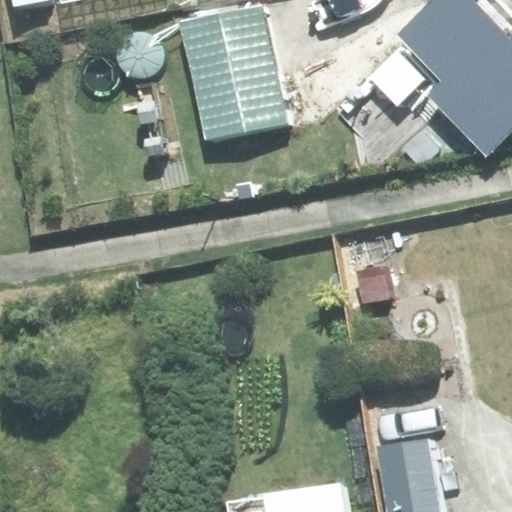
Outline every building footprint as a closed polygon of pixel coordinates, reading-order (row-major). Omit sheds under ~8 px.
[(436,84),(424,96),(458,132),(462,126),(494,159),(511,141),(511,8),(504,0),(482,0),(480,2),(478,0),(446,0),(410,35),(458,83),(446,95),(436,84)] [(188,25),(212,142),(291,126),(267,8),(188,25)] [(387,283),(364,287),(367,306),(390,302),(387,283)] [(22,365),(0,366),(0,433),(26,432),(22,365)] [(442,511),(435,444),(384,450),(391,511),(442,511)]
